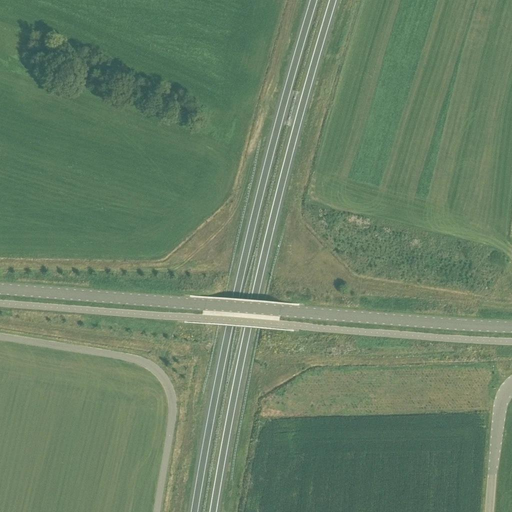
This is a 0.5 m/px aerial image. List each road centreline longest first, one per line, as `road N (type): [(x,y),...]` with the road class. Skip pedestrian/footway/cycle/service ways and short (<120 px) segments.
road 1 (trunk): [(311,0),(213,385),(192,511)]
road 2 (trunk): [(212,511),(273,216),(330,0)]
road 3 (secondary): [(511,327),(0,289)]
road 4 (unclassified): [(0,337),(127,357),(163,380),(172,398),(158,511)]
road 5 (unclassified): [(489,511),(501,402),(511,387)]
